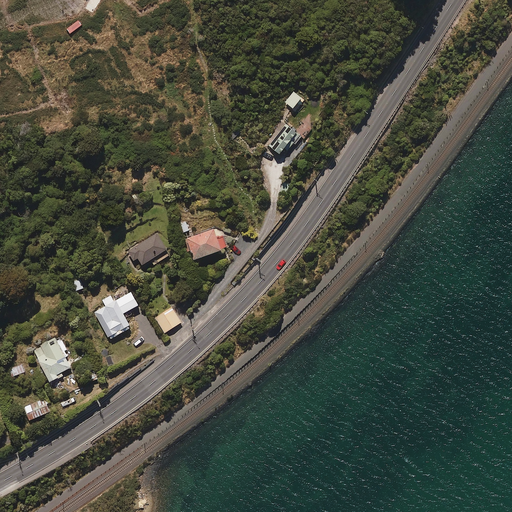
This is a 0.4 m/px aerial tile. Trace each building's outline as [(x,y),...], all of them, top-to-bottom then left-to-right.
[(297,130),(301,133),(305,136),(316,121),(308,115),(297,130)] [(301,133),(297,130),(283,120),(267,143),(280,152),(284,146),(289,150),(301,133)] [(189,230),(185,218),(179,221),(182,232),(189,230)] [(218,238),(213,227),(186,238),(194,258),(227,246),(223,236),(218,238)] [(142,264),(150,258),(154,264),(170,253),(157,232),(127,251),(133,260),(138,257),(142,264)] [(83,287),(79,275),(71,277),(75,290),(83,287)] [(138,304),(131,291),(114,300),(111,295),(102,299),(106,305),(94,312),(109,338),(131,326),(123,312),(138,304)] [(181,321),(172,306),(155,317),(164,332),(181,321)] [(68,356),(65,350),(67,349),(61,338),(58,339),(57,336),(33,348),(49,381),(61,374),(60,371),(71,366),(66,357),(68,356)] [(24,371),(21,364),(12,367),(15,375),(24,371)] [(49,411),(44,399),(24,407),(29,419),(49,411)]
